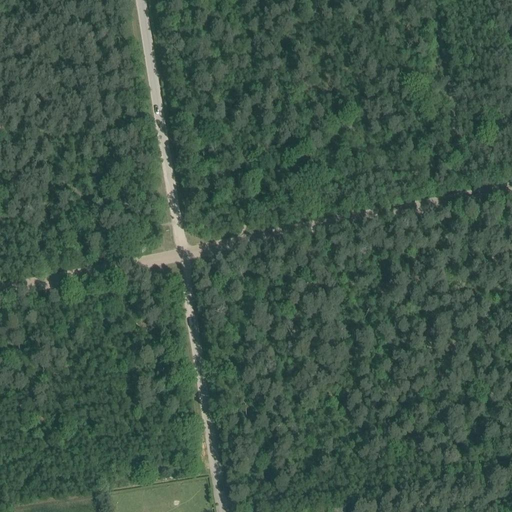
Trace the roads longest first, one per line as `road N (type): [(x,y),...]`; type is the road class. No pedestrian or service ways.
road 1 (unknown): [(0,293),(511,191)]
road 2 (unclassified): [(141,0),(220,511)]
road 3 (track): [(429,0),(452,122),(432,163),(413,175),(367,173),(227,207),(175,211)]
